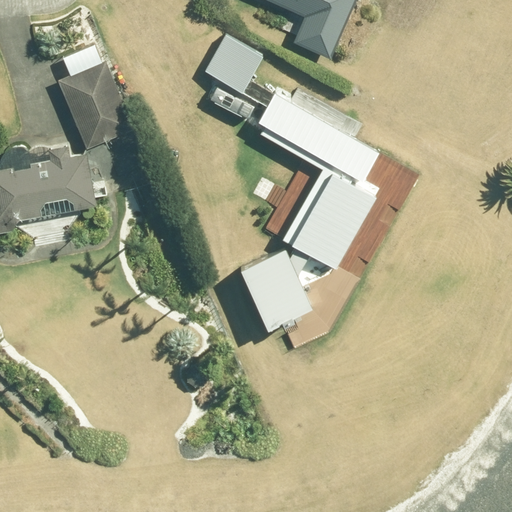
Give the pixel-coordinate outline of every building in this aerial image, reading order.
[(287,0),(317,14),(306,37),(342,54),(367,0),(287,0)] [(256,90),(276,53),(235,32),(216,69),(256,90)] [(133,97),(153,89),(139,58),(121,66),(118,58),(71,79),(99,146),(145,126),(133,97)] [(375,179),(392,149),(289,91),(272,121),(375,179)] [(99,151),(81,154),(79,147),(42,153),(44,164),(0,171),(0,231),(29,227),(28,219),(108,205),(99,151)] [(347,266),(389,194),(340,165),(298,237),(347,266)]
